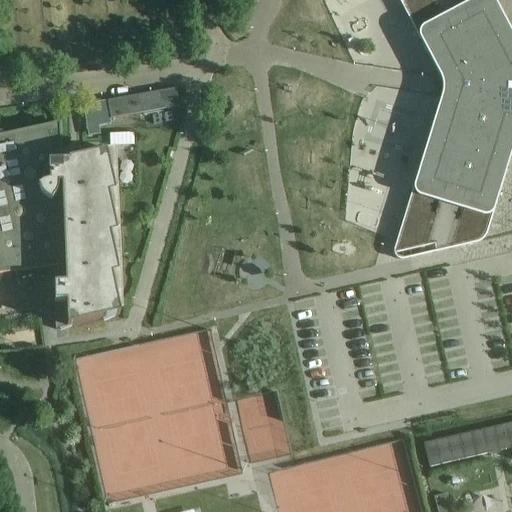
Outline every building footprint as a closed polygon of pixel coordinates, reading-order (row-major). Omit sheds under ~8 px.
[(511,36),(492,0),(395,0),(439,77),(440,79),(441,81),(441,84),(442,86),(442,89),(442,92),(442,95),(441,98),(416,181),(395,247),(394,250),(394,252),(394,254),(395,256),(397,258),(398,260),(401,261),(403,261),(477,244),(480,242),(482,241),(483,239),(485,237),(486,235),(511,151),(511,36)] [(176,90),(175,90),(107,102),(110,120),(179,108),(176,90)] [(0,274),(64,266),(61,164),(59,124),(0,137),(0,274)] [(61,164),(64,266),(65,285),(53,286),(54,304),(66,304),(67,328),(120,316),(115,294),(112,294),(111,277),(118,276),(113,253),(110,254),(109,237),(116,235),(111,213),(108,213),(106,198),(109,197),(108,167),(106,154),(68,161),(68,163),(61,164)] [(511,427),(421,449),(426,472),(509,453),(511,464),(511,427)]
